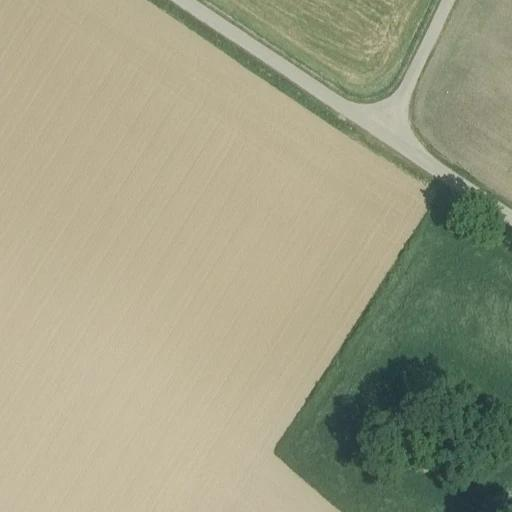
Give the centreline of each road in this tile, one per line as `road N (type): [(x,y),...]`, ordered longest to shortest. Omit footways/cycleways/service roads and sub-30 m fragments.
road 1 (unclassified): [(180,0),(384,134)]
road 2 (unclassified): [(384,134),(511,219)]
road 3 (unclassified): [(448,0),(384,134)]
